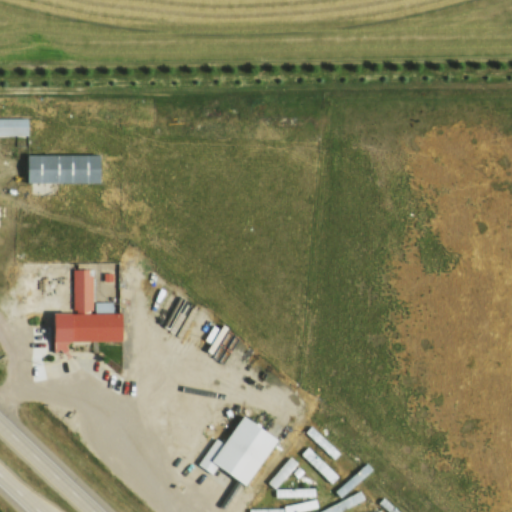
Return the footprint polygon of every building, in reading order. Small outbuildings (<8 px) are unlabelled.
[(0,135),(26,135),(26,118),(0,118),(0,135)] [(98,183),(98,155),(25,155),(25,183),(98,183)] [(120,341),(120,301),(92,302),(91,268),(71,269),(72,312),(51,312),(52,351),(67,351),(67,341),(120,341)] [(275,439),(240,416),(222,443),(214,438),(196,465),(217,479),(222,473),(244,487),(275,439)] [(351,488),(330,467),(323,473),(345,495),(351,488)] [(312,488),(275,488),(275,497),(312,497),(312,488)]
